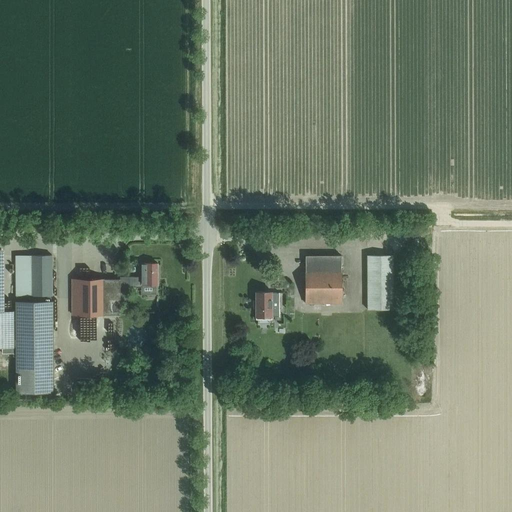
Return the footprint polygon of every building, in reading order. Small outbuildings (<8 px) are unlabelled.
[(52,255),(15,255),(16,296),(16,301),(15,301),(16,398),(27,398),(27,392),(52,392),(52,301),(51,301),(51,295),(52,295),(52,255)] [(341,304),(341,255),(305,255),(305,304),(341,304)] [(393,310),(393,255),(366,255),(366,310),(393,310)] [(157,263),(145,263),(141,263),(141,277),(120,277),(120,279),(72,279),(72,315),(120,315),(120,287),(145,287),(145,285),(157,285),(157,263)] [(271,292),(255,292),(255,300),(253,300),(253,309),(255,309),(255,320),(272,319),(271,314),(279,314),(279,293),(278,293),(271,293),(271,292)] [(0,347),(12,348),(12,310),(0,310),(0,347)]
